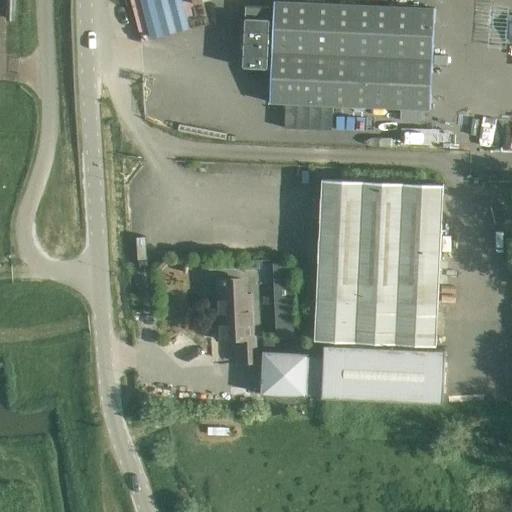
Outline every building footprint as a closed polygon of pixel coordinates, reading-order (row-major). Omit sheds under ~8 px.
[(5,0),(5,21),(14,21),(14,0),(5,0)] [(232,2),(231,59),(262,59),(264,2),(232,2)] [(435,9),(294,3),(274,2),(270,103),(431,110),(435,9)] [(447,346),(436,346),(444,185),(323,179),(316,340),(330,341),(330,345),(326,345),(325,357),(323,357),(322,394),(323,394),(323,396),(444,402),(447,346)] [(291,263),(273,264),(276,339),(294,339),(293,301),(291,263)] [(238,363),(256,362),(255,336),(253,337),(251,298),(241,299),(241,279),(219,280),(220,320),(217,320),(217,340),(237,339),(238,363)] [(322,394),(323,357),(308,356),(308,354),(264,352),(262,394),(307,396),(307,394),(322,394)]
